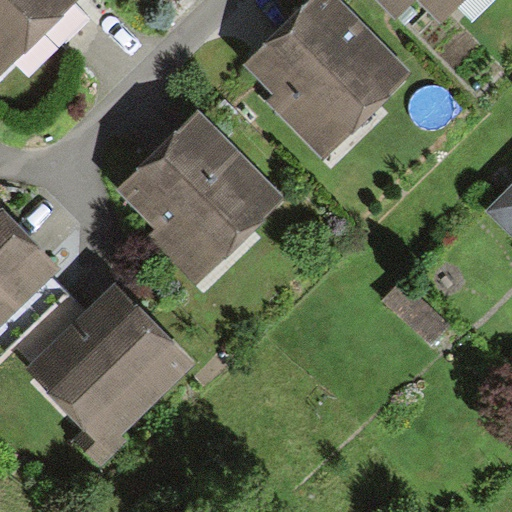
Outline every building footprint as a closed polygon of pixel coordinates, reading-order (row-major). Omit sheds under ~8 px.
[(0,0),(0,79),(81,0),(0,0)] [(415,74),(339,0),(305,0),(243,64),(270,90),(261,99),(327,163),(415,74)] [(439,25),(464,0),(381,0),(400,19),(417,2),(439,25)] [(284,198),(201,113),(122,189),(162,230),(156,236),(199,280),(284,198)] [(511,185),(481,218),(511,256),(511,185)] [(0,327),(60,273),(0,208),(0,327)] [(202,363),(121,278),(27,367),(88,431),(78,441),(103,467),(127,444),(122,438),(202,363)]
